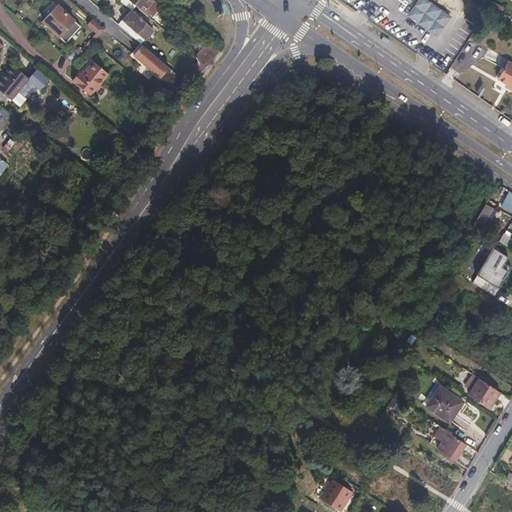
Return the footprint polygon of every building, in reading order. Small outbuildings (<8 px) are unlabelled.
[(146,9),(154,0),(127,0),(139,9),(142,6),(146,9)] [(142,6),(139,9),(152,20),(163,6),(155,0),(154,0),(146,9),(142,6)] [(80,28),(58,6),(43,22),(64,43),(80,28)] [(488,14),(495,19),(498,14),(491,10),(488,14)] [(145,41),(154,31),(146,23),(145,24),(131,12),(123,21),(145,41)] [(506,28),(510,22),(498,14),(495,19),(494,21),(506,28)] [(86,26),(98,36),(104,30),(91,20),(86,26)] [(145,41),(123,21),(119,25),(142,45),(145,41)] [(390,40),(383,36),(382,37),(381,39),(388,44),(390,40)] [(199,60),(211,46),(206,42),(195,56),(199,60)] [(169,68),(142,45),(134,56),(160,78),(169,68)] [(199,60),(207,66),(219,52),(211,46),(199,60)] [(183,80),(191,87),(207,66),(199,60),(183,80)] [(511,90),(511,62),(507,60),(497,78),(510,86),(508,89),(511,90)] [(85,72),(101,85),(110,74),(94,61),(85,72)] [(18,93),(27,80),(12,66),(0,80),(0,90),(12,100),(18,93)] [(49,79),(37,69),(27,80),(39,90),(49,79)] [(92,96),(101,85),(85,72),(83,75),(80,72),(73,80),(92,96)] [(25,99),(18,93),(12,100),(19,106),(25,99)] [(16,171),(8,165),(4,169),(13,175),(16,171)] [(453,202),(461,190),(454,186),(447,198),(453,202)] [(502,206),(510,211),(511,208),(511,194),(509,192),(502,206)] [(473,226),(481,230),(493,209),(486,205),(473,226)] [(459,207),(454,215),(462,219),(467,212),(459,207)] [(511,241),(503,236),(499,242),(511,249),(511,247),(511,241)] [(508,260),(493,248),(473,282),(495,296),(510,268),(504,264),(508,260)] [(397,292),(390,305),(403,312),(410,300),(397,292)] [(385,344),(365,330),(361,336),(381,350),(385,344)] [(489,410),(500,394),(479,380),(468,396),(489,410)] [(440,387),(426,408),(449,425),(463,404),(440,387)] [(448,434),(437,450),(455,462),(466,445),(448,434)] [(299,450),(287,442),(282,450),(293,458),(299,450)] [(341,511),(352,492),(331,478),(318,498),(341,511)]
